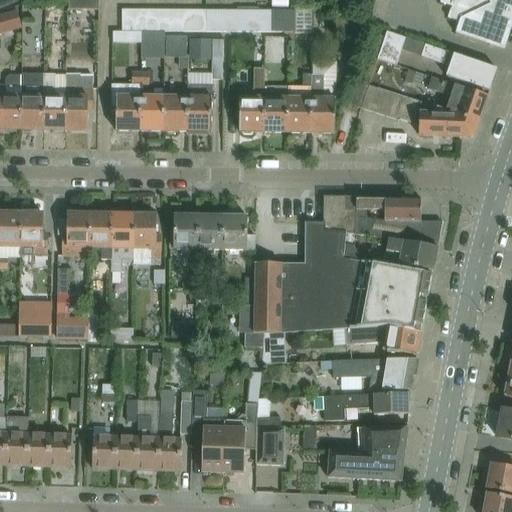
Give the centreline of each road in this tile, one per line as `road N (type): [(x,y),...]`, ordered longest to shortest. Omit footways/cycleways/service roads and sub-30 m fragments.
road 1 (residential): [(502,174),(0,168)]
road 2 (tertiary): [(426,511),(502,174)]
